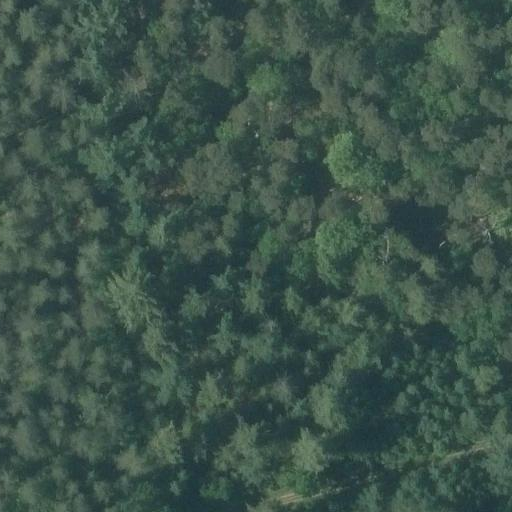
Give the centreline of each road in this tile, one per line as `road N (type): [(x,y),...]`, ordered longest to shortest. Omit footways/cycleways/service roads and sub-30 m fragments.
road 1 (unknown): [(511,336),(421,340),(357,297),(283,294),(221,261),(144,115),(137,0)]
road 2 (track): [(247,511),(318,493),(367,468),(511,442)]
